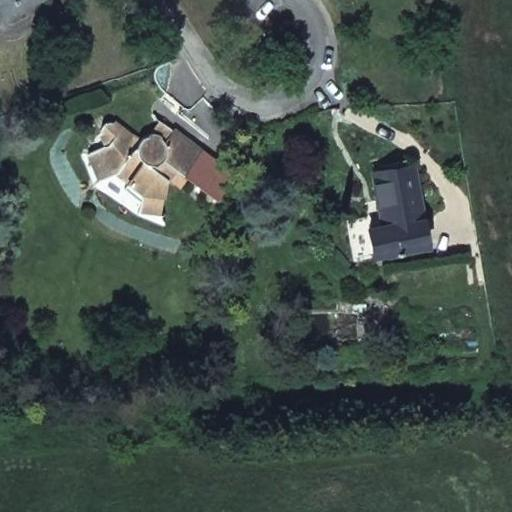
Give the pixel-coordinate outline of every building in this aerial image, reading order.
[(0,0),(0,11),(3,17),(32,0),(0,0)] [(182,136),(161,122),(160,121),(152,131),(149,132),(146,134),(144,136),(142,140),(111,121),(107,122),(103,124),(101,127),(100,131),(101,136),(106,147),(90,153),(100,177),(116,171),(141,191),(139,208),(162,212),(167,178),(175,169),(183,174),(193,162),(202,150),(182,136)] [(207,154),(202,150),(193,162),(198,165),(207,154)] [(421,209),(414,165),(372,172),(380,225),(367,228),(371,255),(429,245),(421,209)] [(175,169),(167,178),(179,186),(186,177),(183,174),(175,169)]
